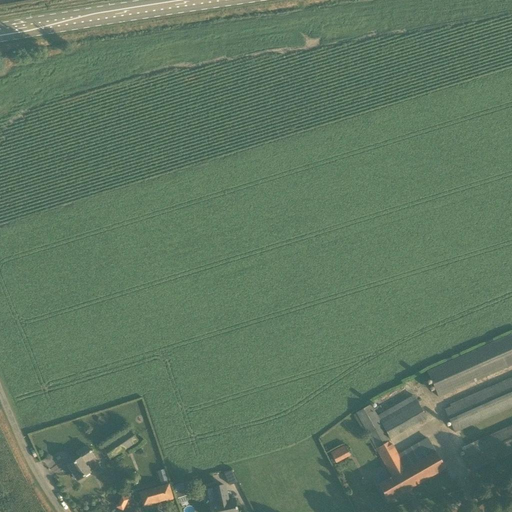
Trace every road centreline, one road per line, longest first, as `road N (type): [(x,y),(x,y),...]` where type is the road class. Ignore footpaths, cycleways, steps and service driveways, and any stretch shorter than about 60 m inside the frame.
road 1 (primary): [(0,33),(204,0)]
road 2 (unclassified): [(61,511),(0,390)]
